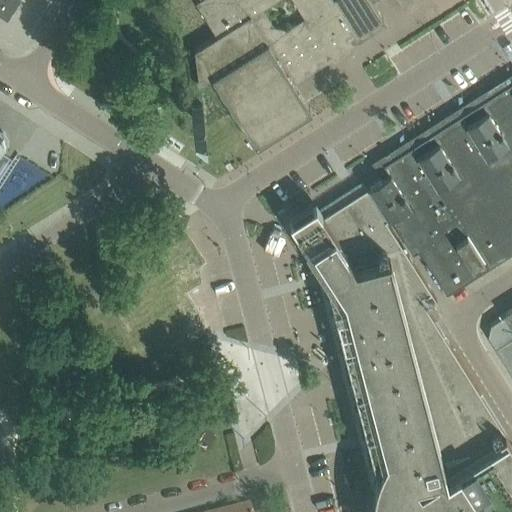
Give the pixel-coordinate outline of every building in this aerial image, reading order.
[(22,0),(0,0),(0,16),(6,20),(18,0),(19,0),(23,2),(24,1),(22,0)] [(372,2),(375,0),(397,0),(402,8),(415,0),(198,0),(195,2),(216,36),(194,50),(198,87),(211,79),(255,148),(311,112),(290,79),(328,55),(333,64),(352,52),(350,48),(386,25),(383,21),(372,2)] [(511,252),(511,73),(442,118),(438,117),(424,126),(424,130),(371,163),(380,179),(368,187),(388,218),(389,218),(412,254),(418,250),(446,294),(511,252)] [(202,106),(189,108),(191,120),(203,118),(202,106)] [(368,187),(323,215),(315,203),(288,220),(295,230),(297,234),(326,279),(376,474),(373,484),(371,494),(370,504),(370,509),(370,511),(493,511),(511,500),(511,444),(420,299),(430,293),(435,301),(436,301),(385,220),(388,218),(368,187)] [(511,307),(502,314),(503,316),(511,330),(511,307)] [(487,337),(494,348),(511,337),(511,330),(503,316),(490,325),(487,337)] [(508,370),(511,367),(511,337),(494,348),(508,370)]
